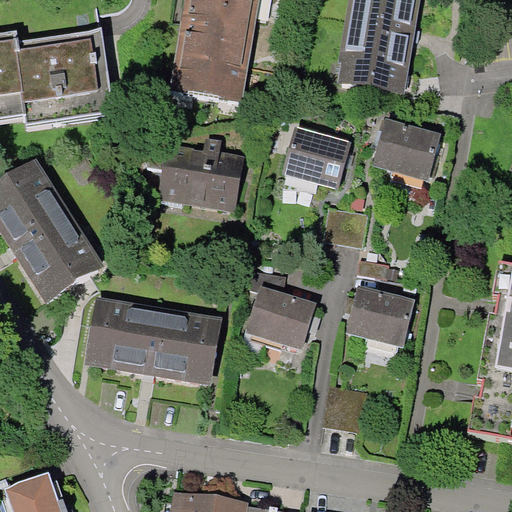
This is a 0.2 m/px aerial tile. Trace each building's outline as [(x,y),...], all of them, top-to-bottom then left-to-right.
[(256,0),(184,0),(169,95),(239,106),(256,0)] [(354,0),(340,89),(409,100),(425,0),(354,0)] [(17,39),(0,41),(0,125),(26,123),(27,132),(113,121),(102,37),(18,48),(17,39)] [(371,145),(376,147),(370,169),(424,184),(436,142),(382,127),(380,135),(374,134),(371,145)] [(280,177),(333,192),(345,150),(292,135),(280,177)] [(156,200),(230,212),(238,165),(214,161),(216,150),(202,147),(200,158),(164,152),(156,200)] [(30,172),(0,190),(0,239),(43,307),(95,274),(30,172)] [(321,243),(340,246),(344,216),(325,213),(321,243)] [(340,246),(359,249),(363,219),(344,216),(340,246)] [(356,266),(354,279),(382,283),(384,269),(356,266)] [(470,442),(511,448),(511,272),(500,270),(480,382),(470,442)] [(246,294),(257,296),(244,336),(298,353),(305,331),(312,334),(315,325),(308,322),(311,312),(278,302),(281,282),(249,276),(246,294)] [(355,295),(352,305),(345,303),(343,312),(350,314),(344,337),(399,350),(410,308),(355,295)] [(96,309),(86,368),(205,388),(215,329),(96,309)] [(321,428),(357,434),(363,397),(326,392),(321,428)] [(0,502),(3,511),(56,511),(47,484),(0,501),(0,502)] [(250,511),(173,500),(170,511),(250,511)]
